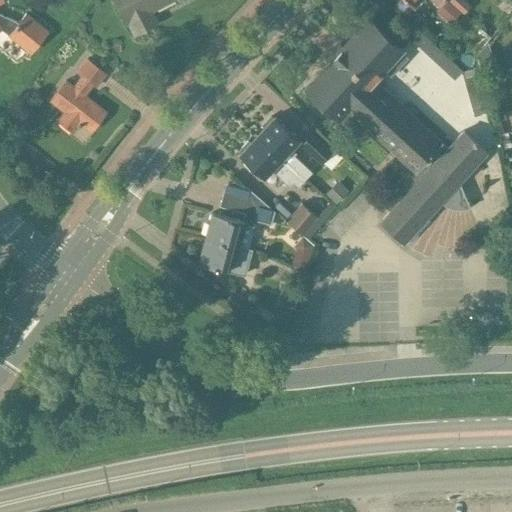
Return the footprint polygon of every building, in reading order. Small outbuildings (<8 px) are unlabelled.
[(0,0),(0,27),(8,33),(7,35),(31,53),(49,31),(25,12),(19,20),(0,12),(0,3),(5,1),(4,0),(0,0)] [(151,8),(166,0),(115,0),(127,21),(129,20),(135,31),(157,20),(151,8)] [(460,202),(459,182),(487,152),(464,131),(448,148),(375,80),(403,50),(369,19),(305,88),(339,119),(348,109),(415,171),(384,206),(390,211),(380,222),(403,244),(445,197),(446,202),(460,202)] [(491,68),(486,45),(475,55),(479,71),(491,68)] [(91,132),(106,111),(84,95),(92,83),(96,86),(106,73),(87,59),(77,72),(82,75),(73,87),(65,81),(50,101),(64,111),(57,120),(73,132),(80,124),(91,132)] [(485,99),(471,103),(475,116),(488,112),(485,99)] [(265,127),(258,134),(299,173),(298,174),(303,178),(310,171),(288,151),(300,138),(276,116),(274,118),(271,116),(262,125),(265,127)] [(332,152),(311,132),(300,143),(321,163),(332,152)] [(299,173),(258,134),(249,143),(247,141),(239,149),(241,151),(239,154),(264,176),(271,169),(283,180),(286,176),(297,185),(303,178),(298,174),(299,173)] [(223,203),(236,207),(242,188),(229,184),(223,203)] [(274,211),(247,187),(241,211),(244,211),(254,214),(253,219),(255,220),(271,224),(274,211)] [(301,203),(286,221),(303,234),(318,216),(301,203)] [(253,219),(254,214),(244,211),(242,219),(211,211),(204,237),(236,244),(248,247),(252,232),(255,220),(253,219)] [(236,244),(204,237),(198,261),(245,274),(252,248),(236,244)] [(233,289),(225,301),(248,318),(257,306),(233,289)]
